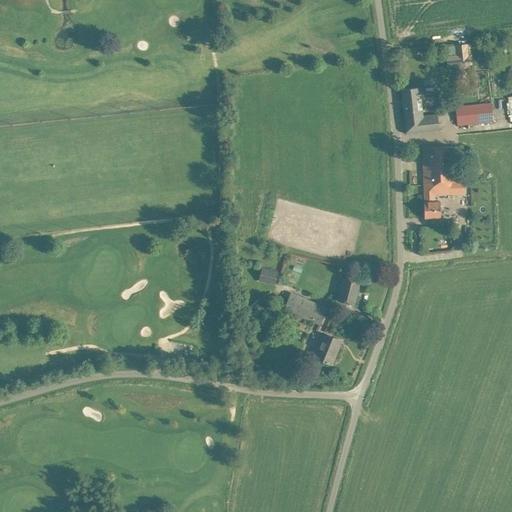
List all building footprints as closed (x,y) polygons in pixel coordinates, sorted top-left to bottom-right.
[(470,66),(468,54),(467,44),(456,45),(457,55),(452,56),(446,56),(448,68),(454,68),(470,66)] [(434,86),(411,88),(401,89),(406,134),(439,130),(437,115),(422,116),(421,100),(435,98),(434,86)] [(493,122),(492,105),(457,108),(458,125),(493,122)] [(452,181),(452,163),(451,147),(432,147),(422,147),(423,186),(424,186),(425,202),(424,202),(425,218),(435,217),(441,217),(440,203),(434,203),(434,195),(465,194),(464,181),(461,181),(452,181)] [(262,267),(258,280),(275,284),(278,272),(262,267)] [(338,300),(344,302),(354,305),(360,281),(344,277),(338,300)] [(284,309),(311,321),(320,324),(327,308),(290,293),(284,309)] [(333,355),(340,340),(322,333),(317,346),(319,347),(315,357),(332,364),(335,356),(333,355)]
